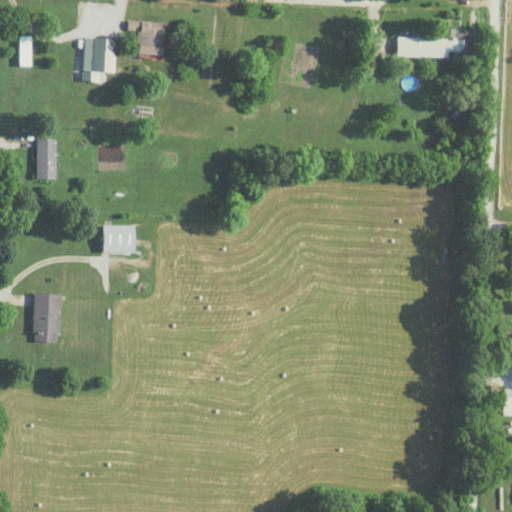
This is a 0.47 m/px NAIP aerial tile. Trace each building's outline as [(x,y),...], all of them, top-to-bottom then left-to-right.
[(163,54),(164,21),(127,21),(127,30),(136,31),(136,54),(163,54)] [(395,36),(395,56),(473,58),(474,31),(445,30),(445,37),(395,36)] [(18,65),(30,65),(30,35),(18,35),(18,65)] [(81,70),(113,71),(114,38),(82,37),(81,70)] [(35,178),(55,178),(55,138),(35,138),(35,178)] [(134,224),(102,224),(102,251),(134,251),(134,224)] [(32,341),(58,341),(58,293),(32,293),(32,341)] [(502,414),(511,414),(511,394),(502,395),(502,414)]
